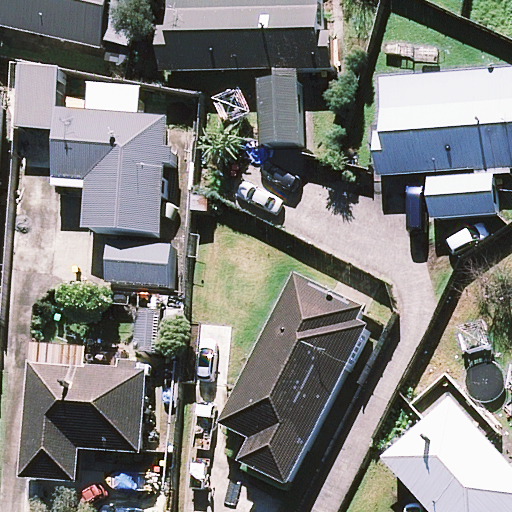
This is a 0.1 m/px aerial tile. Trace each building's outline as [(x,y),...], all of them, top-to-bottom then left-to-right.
[(0,0),(0,32),(104,54),(114,0),(0,0)] [(327,75),(326,0),(173,0),(174,78),(266,77),(266,151),(304,150),(303,76),(327,75)] [(511,76),(383,85),(389,181),(432,178),(435,225),(499,220),(496,177),(511,175),(511,76)] [(172,124),(63,119),(60,190),(93,191),(91,236),(114,237),(112,288),(173,291),(175,249),(166,249),(172,124)] [(376,329),(298,289),(226,430),(257,445),(245,468),(293,492),(376,329)] [(192,301),(160,299),(159,316),(138,315),(136,358),(165,359),(167,329),(191,330),(192,301)] [(233,331),(200,327),(192,388),(226,393),(233,331)] [(147,461),(152,377),(77,371),(78,353),(38,350),(28,488),(84,491),(86,457),(147,461)] [(511,511),(511,467),(449,394),(427,413),(436,424),(390,464),(431,511),(511,511)]
